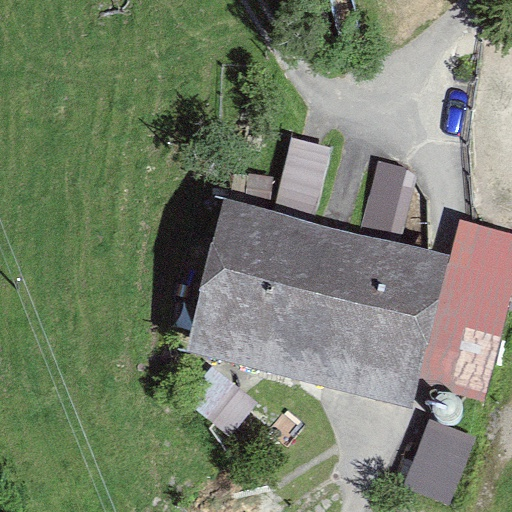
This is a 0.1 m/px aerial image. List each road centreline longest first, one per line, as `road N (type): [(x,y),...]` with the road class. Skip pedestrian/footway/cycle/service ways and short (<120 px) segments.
road 1 (track): [(354,511),(373,453),(403,435),(413,417),(452,267),(446,187),(419,148),(313,87),(252,0)]
road 2 (track): [(482,0),(362,115)]
